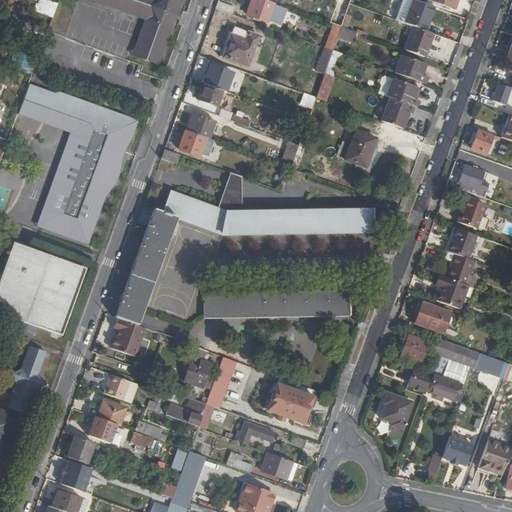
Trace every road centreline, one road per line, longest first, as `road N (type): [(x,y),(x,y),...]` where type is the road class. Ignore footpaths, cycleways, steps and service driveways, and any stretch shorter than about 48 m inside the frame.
road 1 (residential): [(205,0),(20,511)]
road 2 (residential): [(496,0),(341,434)]
